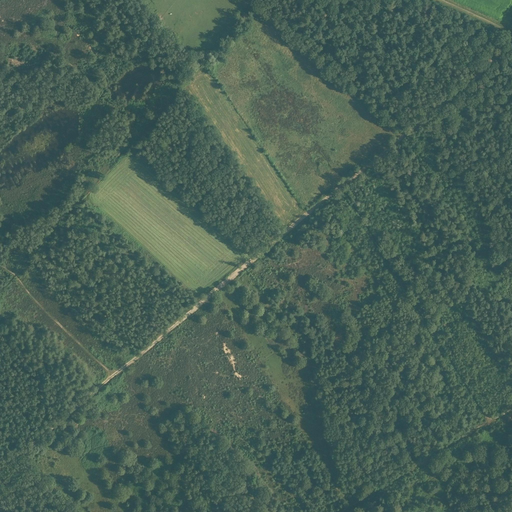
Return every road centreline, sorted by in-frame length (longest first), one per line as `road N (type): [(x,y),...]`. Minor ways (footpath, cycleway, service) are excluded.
road 1 (track): [(113,377),(478,71)]
road 2 (track): [(341,188),(491,423)]
road 3 (track): [(113,377),(0,266)]
road 4 (track): [(0,469),(113,377)]
